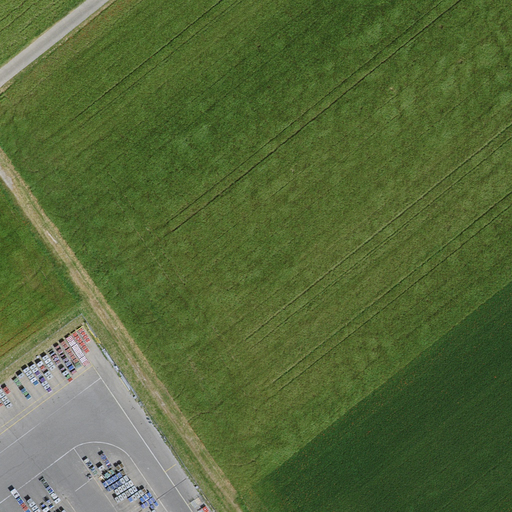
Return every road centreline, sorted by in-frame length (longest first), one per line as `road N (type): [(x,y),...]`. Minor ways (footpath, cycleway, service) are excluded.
road 1 (track): [(0,164),(236,511)]
road 2 (track): [(97,0),(0,78)]
